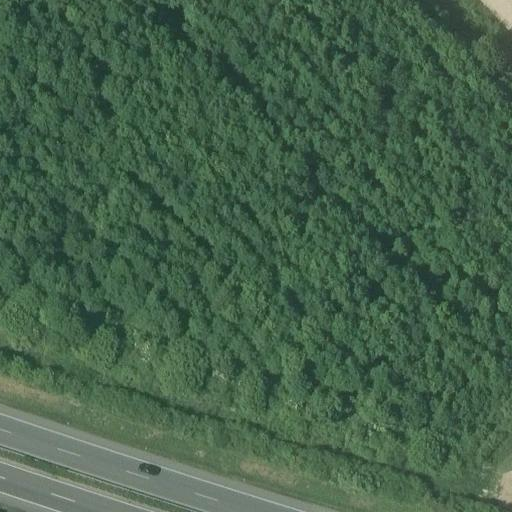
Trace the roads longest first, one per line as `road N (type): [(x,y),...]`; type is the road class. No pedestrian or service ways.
road 1 (track): [(511,467),(490,492),(0,324)]
road 2 (motorway): [(266,511),(0,428)]
road 3 (motorway): [(0,470),(129,511)]
